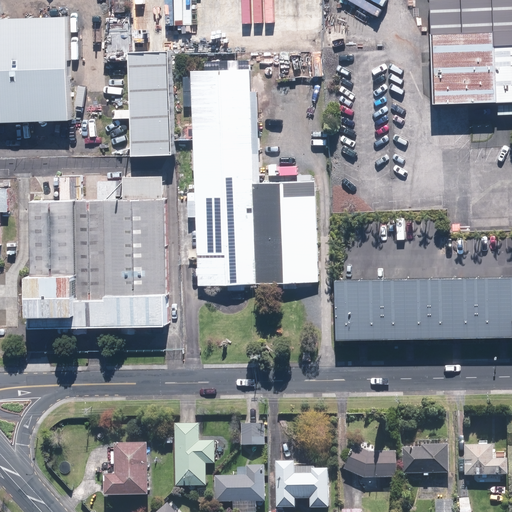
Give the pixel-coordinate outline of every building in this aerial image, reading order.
[(111,0),(112,16),(133,15),(132,0),(111,0)] [(181,0),(182,12),(205,12),(204,0),(181,0)] [(327,0),(204,0),(205,12),(205,30),(328,28),(327,0)] [(349,0),(380,18),(390,0),(349,0)] [(511,103),(511,0),(433,0),(438,107),(511,103)] [(69,24),(0,27),(0,128),(73,126),(69,24)] [(171,56),(133,56),(135,156),(173,155),(171,56)] [(252,76),(188,79),(200,289),(317,283),(311,180),(258,183),(252,76)] [(12,186),(0,186),(0,243),(4,244),(5,210),(12,210),(12,186)] [(166,201),(30,205),(33,330),(170,327),(166,201)] [(511,279),(337,282),(337,340),(511,337),(511,279)] [(266,422),(245,423),(246,444),(267,443),(266,422)] [(202,423),(179,424),(181,484),(208,483),(208,462),(216,462),(216,441),(202,441),(202,423)] [(152,442),(121,443),(122,474),(113,474),(113,493),(153,492),(152,442)] [(347,467),(368,477),(400,476),(399,451),(373,451),(358,445),(347,467)] [(406,447),(406,472),(452,471),(452,445),(426,446),(426,447),(406,447)] [(468,445),(469,475),(511,474),(511,458),(496,458),(496,445),(468,445)] [(300,461),(283,461),(284,505),(301,505),(301,497),(316,497),(316,506),(334,506),(333,467),(317,467),(317,466),(300,466),(300,461)] [(252,475),(219,476),(220,500),(267,499),(266,465),(251,466),(252,475)] [(454,511),(456,499),(439,497),(437,511),(454,511)] [(182,511),(174,503),(163,511),(182,511)]
